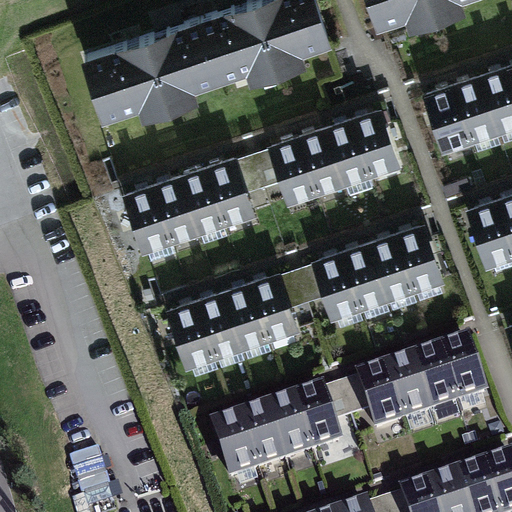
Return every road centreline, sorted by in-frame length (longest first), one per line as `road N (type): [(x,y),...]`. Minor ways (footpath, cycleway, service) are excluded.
road 1 (residential): [(511,392),(400,94),(357,40),(342,0)]
road 2 (unknown): [(225,257),(431,178)]
